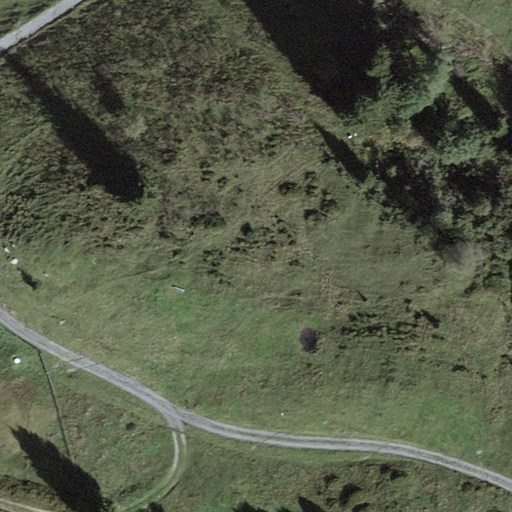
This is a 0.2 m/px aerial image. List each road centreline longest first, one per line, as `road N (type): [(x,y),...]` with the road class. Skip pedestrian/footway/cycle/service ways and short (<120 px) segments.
road 1 (track): [(511,488),(196,428),(41,346),(0,311)]
road 2 (track): [(162,405),(179,447),(167,489),(116,511)]
